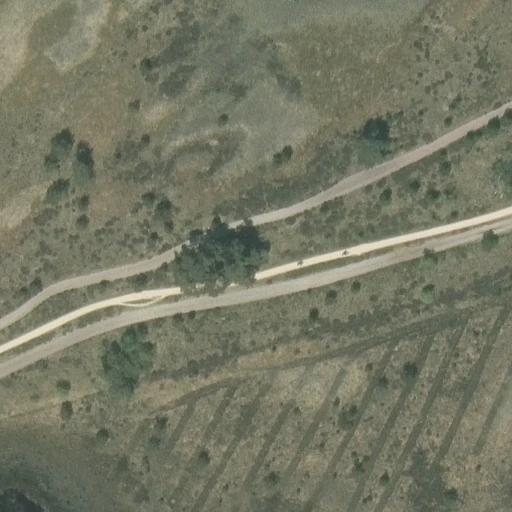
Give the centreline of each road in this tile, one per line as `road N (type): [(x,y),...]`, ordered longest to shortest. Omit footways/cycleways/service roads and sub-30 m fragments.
road 1 (unknown): [(0,323),(55,289),(136,269),(272,217),(511,105)]
road 2 (track): [(511,230),(129,321),(0,372)]
